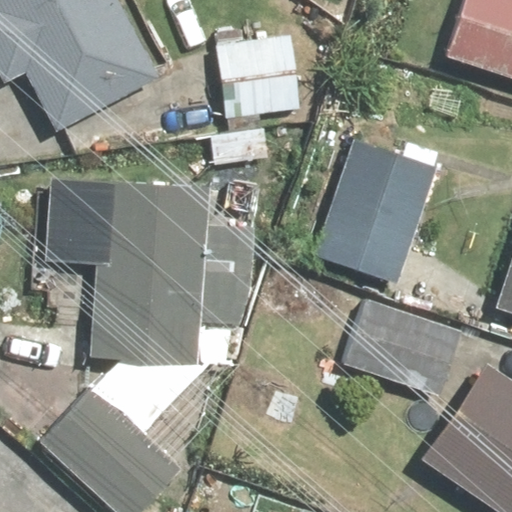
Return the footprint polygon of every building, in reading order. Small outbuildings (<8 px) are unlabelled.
[(157,78),(115,0),(0,0),(0,83),(2,87),(24,76),(53,132),(157,78)] [(511,0),(463,0),(443,56),(511,81),(511,0)] [(289,42),(221,51),(229,120),(298,112),(289,42)] [(436,173),(349,144),(314,253),(401,282),(436,173)] [(206,190),(47,179),(41,265),(91,268),(85,355),(193,363),(206,190)] [(511,241),(491,305),(511,312),(511,241)] [(458,333),(360,301),(338,365),(437,398),(458,333)] [(511,511),(511,381),(481,361),(415,456),(497,511),(511,511)] [(81,385),(36,431),(120,511),(134,511),(172,473),(81,385)]
